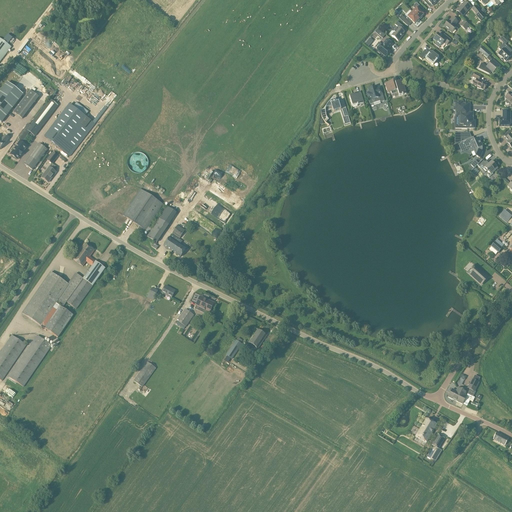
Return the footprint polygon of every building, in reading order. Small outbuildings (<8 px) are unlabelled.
[(464,2),(457,11),(463,16),(470,7),(464,2)] [(415,10),(412,12),(419,19),(424,15),(421,12),(423,10),(416,3),(413,6),(413,8),(415,10)] [(475,6),(472,9),(476,15),(477,14),(479,17),(478,18),(480,21),(485,17),(475,6)] [(419,19),(412,12),(405,19),(409,23),(411,21),(414,24),(419,19)] [(444,27),(452,33),(456,27),(455,26),(458,22),(453,18),(450,22),(448,21),(444,27)] [(464,21),(460,26),(465,30),(468,25),(464,21)] [(394,33),(392,36),(398,41),(401,38),(400,37),(404,32),(402,30),(404,27),(397,22),(395,25),(398,27),(393,32),(394,33)] [(377,29),(375,32),(382,39),(385,35),(377,29)] [(451,40),(445,36),(444,34),(442,37),(438,34),(433,40),(436,43),(434,45),(439,48),(444,42),(447,45),(451,40)] [(0,37),(0,61),(12,47),(0,37)] [(20,50),(28,39),(26,37),(18,48),(20,50)] [(378,51),(377,52),(380,54),(381,54),(381,53),(386,57),(390,51),(387,49),(388,48),(389,48),(392,44),(387,40),(382,45),(377,50),(378,51)] [(511,51),(504,43),(498,49),(501,52),(498,55),(505,62),(511,56),(509,54),(511,51)] [(491,54),(482,47),(479,51),(487,58),(491,54)] [(424,51),(419,58),(422,60),(425,55),(427,57),(426,59),(433,64),(433,65),(433,64),(439,57),(437,56),(438,55),(434,52),(433,53),(429,50),(427,54),(424,51)] [(481,64),(478,69),(490,75),(491,72),(493,73),(496,70),(496,69),(497,68),(498,69),(500,66),(492,60),(487,66),(484,65),(483,66),(481,64)] [(472,77),(476,79),(473,85),(477,87),(477,88),(479,89),(480,88),(484,90),(487,84),(483,82),(480,81),(479,80),(481,76),(474,73),(472,77)] [(0,92),(0,116),(4,120),(26,92),(10,80),(0,92)] [(386,87),(388,93),(391,92),(392,95),(398,93),(399,96),(402,95),(403,95),(406,94),(403,84),(402,81),(400,81),(400,82),(399,82),(397,82),(398,82),(397,83),(397,82),(395,83),(395,84),(393,84),(393,82),(386,83),(387,86),(386,87)] [(366,94),(370,104),(373,103),(380,101),(380,102),(384,101),(380,87),(376,88),(376,87),(368,89),(369,93),(366,94)] [(39,97),(30,90),(13,112),(22,118),(39,97)] [(349,97),(352,106),(357,105),(358,105),(364,103),(360,92),(353,94),(354,94),(352,95),(352,96),(349,97)] [(333,113),(341,110),(338,102),(336,103),(335,100),(336,99),(333,100),(332,100),(332,101),(331,101),(330,101),(330,102),(329,102),(328,103),(328,104),(327,105),(326,106),(326,107),(326,108),(325,109),(321,110),(321,111),(321,112),(321,113),(321,114),(321,115),(321,116),(322,117),(322,118),(322,119),(323,120),(323,121),(324,121),(325,122),(325,123),(326,124),(327,124),(328,125),(329,126),(329,125),(328,124),(326,123),(325,122),(324,121),(323,119),(327,117),(326,115),(326,114),(326,113),(325,112),(332,110),(333,113)] [(17,140),(20,142),(21,143),(29,132),(35,136),(57,107),(49,100),(30,125),(28,123),(17,140)] [(454,110),(456,110),(455,116),(461,116),(461,127),(467,127),(466,129),(475,129),(475,121),(473,121),(473,113),(469,113),(470,104),(463,104),(463,102),(454,102),(454,110)] [(69,104),(44,137),(62,151),(87,118),(69,104)] [(345,106),(341,107),(342,110),(341,110),(345,125),(350,124),(345,106)] [(499,119),(499,127),(510,127),(510,111),(503,111),(503,119),(499,119)] [(0,128),(0,149),(11,136),(1,128),(0,128)] [(470,133),(464,133),(464,137),(460,137),(460,142),(465,140),(472,138),(470,133)] [(472,138),(465,140),(466,141),(458,144),(460,148),(468,145),(467,144),(470,142),(474,152),(477,153),(476,157),(480,158),(482,152),(482,150),(481,148),(483,147),(479,138),(474,140),(473,137),(472,138)] [(20,142),(11,155),(12,156),(12,157),(12,158),(14,160),(15,159),(16,159),(17,160),(27,147),(21,143),(20,142)] [(38,144),(24,165),(32,171),(46,149),(38,144)] [(130,156),(129,157),(129,158),(128,158),(128,159),(128,160),(127,161),(127,162),(127,163),(127,164),(127,165),(128,165),(128,166),(128,167),(129,168),(129,169),(130,169),(130,170),(131,170),(131,171),(132,171),(133,172),(134,173),(135,173),(136,173),(138,173),(139,173),(140,173),(141,173),(142,172),(143,172),(144,171),(145,170),(146,169),(147,168),(147,167),(148,166),(148,165),(148,164),(148,163),(148,162),(148,161),(148,160),(148,159),(147,158),(147,157),(146,156),(145,155),(144,155),(144,154),(143,154),(142,153),(141,153),(140,152),(139,152),(138,152),(137,152),(136,152),(135,153),(134,153),(133,153),(132,154),(131,155),(130,155),(130,156)] [(53,153),(47,160),(52,164),(58,157),(53,153)] [(479,168),(482,171),(485,168),(489,173),(487,175),(489,178),(493,174),(492,173),(493,172),(494,172),(498,168),(491,162),(487,165),(485,162),(479,168)] [(42,178),(48,183),(56,172),(50,167),(42,178)] [(475,168),(474,169),(474,168),(470,172),(472,173),(471,173),(474,176),(479,172),(476,169),(475,168)] [(147,237),(155,242),(157,243),(169,225),(166,222),(159,218),(150,232),(147,229),(163,204),(140,189),(123,215),(140,227),(138,230),(143,234),(146,231),(149,233),(147,237)] [(499,216),(507,222),(511,217),(503,210),(499,216)] [(185,231),(178,226),(172,234),(180,238),(185,231)] [(170,237),(164,246),(181,257),(186,249),(180,245),(182,241),(172,235),(170,238),(170,237)] [(491,246),(491,247),(489,249),(496,255),(498,252),(498,253),(502,249),(501,248),(503,245),(497,240),(491,246)] [(73,260),(83,266),(86,262),(92,266),(83,279),(76,273),(68,284),(51,272),(22,313),(58,338),(73,316),(56,304),(61,298),(77,309),(106,268),(90,257),(94,250),(85,243),(73,260)] [(481,285),(488,277),(476,267),(470,274),(481,285)] [(162,293),(171,298),(175,291),(166,286),(162,293)] [(150,288),(146,298),(153,301),(157,291),(150,288)] [(195,309),(208,316),(209,313),(210,313),(214,303),(200,297),(196,306),(195,309)] [(186,309),(177,321),(186,327),(194,315),(186,309)] [(249,343),(258,349),(258,348),(266,336),(258,330),(249,343)] [(12,335),(0,352),(0,379),(2,381),(27,345),(12,335)] [(37,335),(9,377),(24,387),(52,345),(37,335)] [(226,355),(232,359),(239,349),(233,345),(226,355)] [(156,368),(147,363),(134,381),(142,387),(156,368)] [(479,383),(472,380),(468,388),(474,392),(479,383)] [(451,393),(462,398),(463,397),(465,398),(466,396),(465,395),(467,392),(458,388),(456,391),(452,389),(451,393)] [(451,393),(448,397),(463,404),(464,402),(468,404),(472,397),(467,394),(467,396),(466,396),(465,398),(463,397),(462,398),(451,393)] [(426,419),(416,436),(427,442),(437,425),(426,419)] [(497,432),(493,440),(505,446),(509,439),(497,432)] [(438,435),(432,445),(438,449),(445,439),(438,435)]
